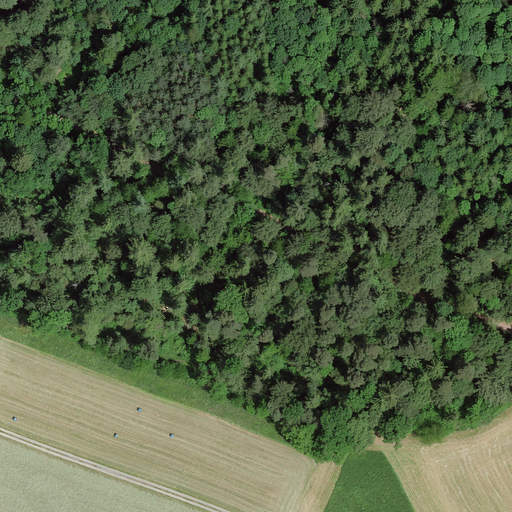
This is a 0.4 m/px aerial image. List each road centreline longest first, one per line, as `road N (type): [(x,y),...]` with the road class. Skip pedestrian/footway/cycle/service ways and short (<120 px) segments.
road 1 (track): [(511,332),(363,287),(270,219),(0,90)]
road 2 (track): [(511,344),(367,376),(142,355),(0,301)]
road 3 (track): [(0,430),(215,511)]
